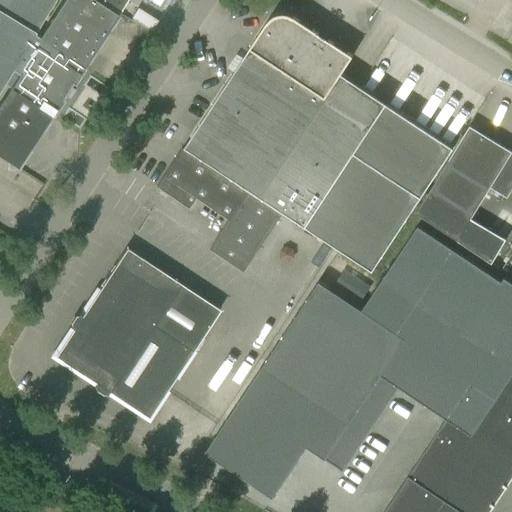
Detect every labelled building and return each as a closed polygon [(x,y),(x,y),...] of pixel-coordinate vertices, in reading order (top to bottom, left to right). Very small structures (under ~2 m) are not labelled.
[(0,0),(0,88),(12,69),(18,73),(8,88),(9,88),(0,101),(0,154),(18,166),(51,116),(103,36),(117,15),(93,0),(65,0),(25,62),(18,58),(55,0),(97,0),(118,13),(126,0),(0,0)] [(353,56),(328,40),(318,34),(299,22),(288,15),(278,15),(269,20),(257,37),(184,148),(373,271),(451,151),(454,147),(341,74),(353,56)] [(511,189),(511,151),(470,126),(458,145),(427,196),(425,195),(414,212),(493,260),(507,237),(473,215),(490,187),(507,198),(511,189)] [(182,148),(156,186),(160,188),(189,209),(197,198),(229,219),(210,248),(244,271),(282,214),(182,148)] [(216,436),(249,458),(260,441),(271,424),(343,471),(398,387),(446,418),(383,511),(485,511),(490,505),(493,507),(494,505),(492,503),(503,486),(506,488),(507,486),(504,484),(511,472),(511,281),(504,277),(500,281),(417,226),(361,310),(318,281),(216,436)] [(93,386),(106,395),(108,392),(148,418),(219,309),(129,250),(126,248),(81,316),(78,314),(69,327),(72,329),(54,356),(95,383),(93,386)]
